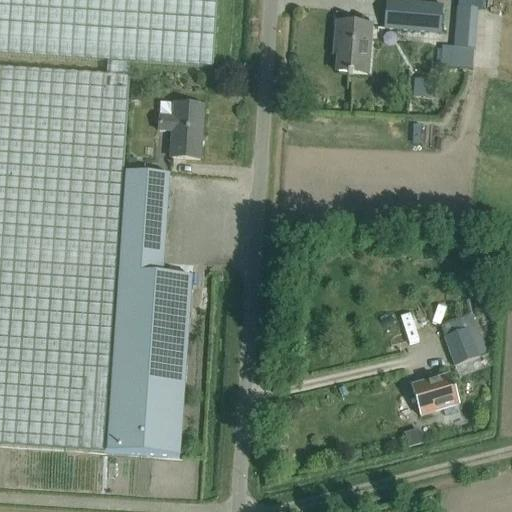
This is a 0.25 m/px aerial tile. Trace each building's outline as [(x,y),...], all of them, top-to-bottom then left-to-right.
[(131,63),(213,68),(216,0),(0,0),(0,55),(109,62),(131,63)] [(387,2),(385,29),(441,34),(443,6),(387,2)] [(442,49),(441,66),(473,70),(478,9),(464,7),(460,51),(442,49)] [(348,75),(352,75),(352,74),(367,75),(371,27),(337,24),(335,44),(339,45),(337,73),(348,74),(348,75)] [(0,446),(106,453),(124,173),(130,77),(131,63),(109,62),(108,76),(0,68),(0,446)] [(433,100),(435,82),(424,81),(423,99),(433,100)] [(204,107),(174,105),(161,104),(159,132),(172,133),(170,159),(200,161),(204,107)] [(124,173),(106,453),(169,457),(180,458),(192,274),(181,274),(163,272),(164,259),(169,175),(124,173)] [(475,299),(477,314),(491,312),(490,298),(475,299)] [(479,359),(468,330),(444,339),(455,368),(479,359)] [(450,375),(411,387),(421,418),(459,406),(450,375)]
